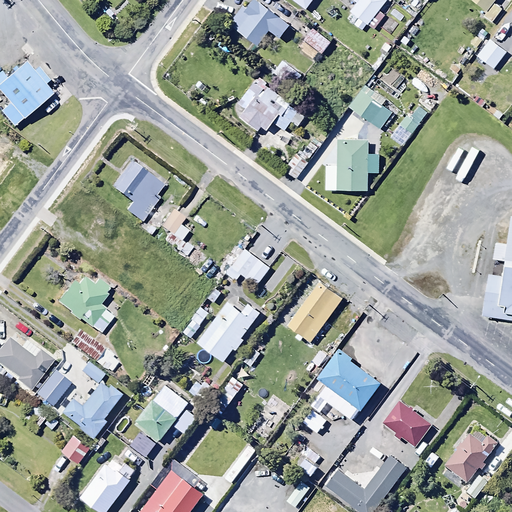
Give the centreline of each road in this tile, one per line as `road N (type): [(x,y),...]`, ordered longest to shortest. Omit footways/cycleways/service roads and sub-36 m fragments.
road 1 (residential): [(511,379),(119,85)]
road 2 (residential): [(0,247),(119,85)]
